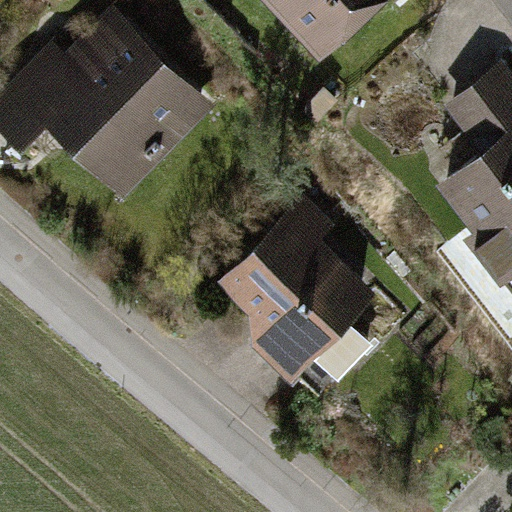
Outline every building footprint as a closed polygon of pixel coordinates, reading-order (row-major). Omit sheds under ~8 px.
[(277,0),(330,53),(384,0),(277,0)] [(122,189),(215,97),(120,2),(70,52),(55,37),(0,92),(0,113),(27,141),(51,117),(122,189)] [(482,143),(440,177),(511,268),(511,56),(508,52),(448,99),(482,143)] [(344,100),(329,85),(312,101),(327,116),(344,100)] [(214,282),(299,373),(383,294),(325,233),(339,220),(311,191),(214,282)]
